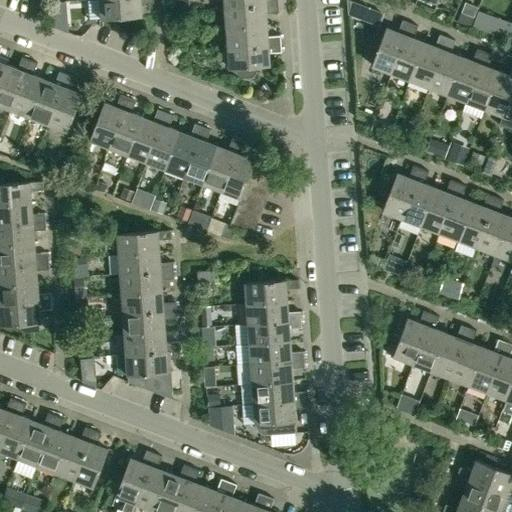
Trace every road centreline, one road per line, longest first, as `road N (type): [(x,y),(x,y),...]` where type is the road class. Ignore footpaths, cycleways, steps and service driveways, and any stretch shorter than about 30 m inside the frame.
road 1 (residential): [(342,494),(0,364)]
road 2 (residential): [(342,494),(315,138)]
road 3 (residential): [(315,138),(0,17)]
road 4 (residential): [(315,138),(305,0)]
